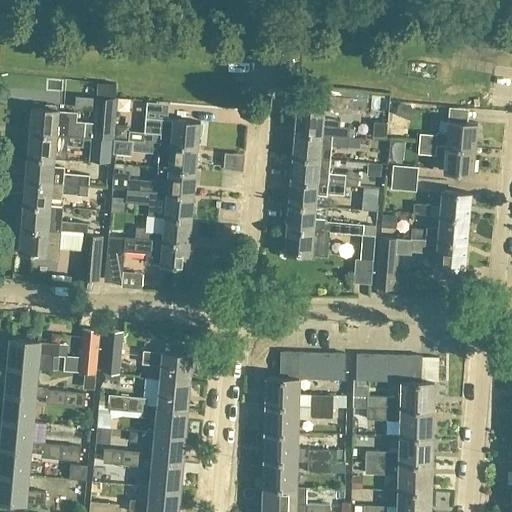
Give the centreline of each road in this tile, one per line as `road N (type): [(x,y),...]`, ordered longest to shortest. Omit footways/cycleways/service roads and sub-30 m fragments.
road 1 (residential): [(239,315),(269,47)]
road 2 (residential): [(489,314),(239,315)]
road 3 (residential): [(239,315),(0,295)]
road 4 (residential): [(470,511),(489,314)]
road 5 (residential): [(215,511),(239,315)]
road 6 (residential): [(489,314),(511,142)]
